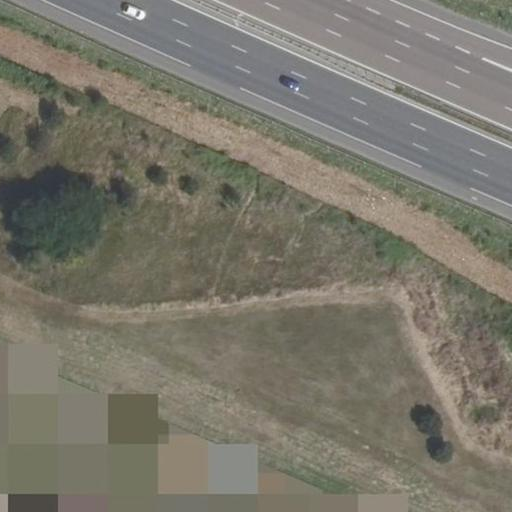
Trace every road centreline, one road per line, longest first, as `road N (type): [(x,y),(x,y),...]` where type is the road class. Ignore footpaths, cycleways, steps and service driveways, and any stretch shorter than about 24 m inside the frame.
road 1 (motorway): [(111,0),(511,175)]
road 2 (motorway): [(511,97),(345,26)]
road 3 (motorway): [(511,65),(345,26)]
